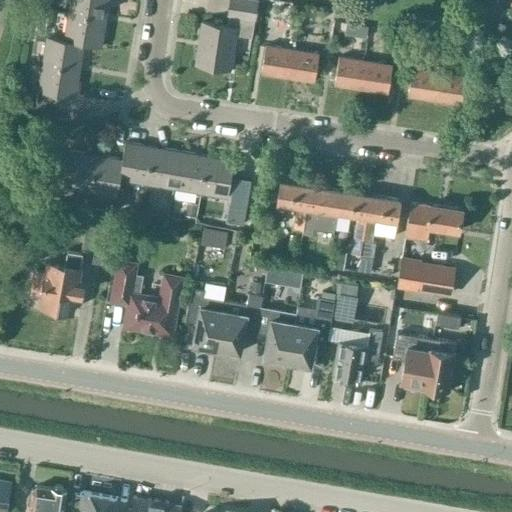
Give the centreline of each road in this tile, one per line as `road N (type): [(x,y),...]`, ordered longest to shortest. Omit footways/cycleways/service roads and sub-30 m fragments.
road 1 (tertiary): [(474,447),(0,366)]
road 2 (residential): [(511,159),(161,105),(153,73),(165,0)]
road 3 (unclassified): [(418,511),(0,443)]
road 4 (residential): [(474,447),(511,214)]
